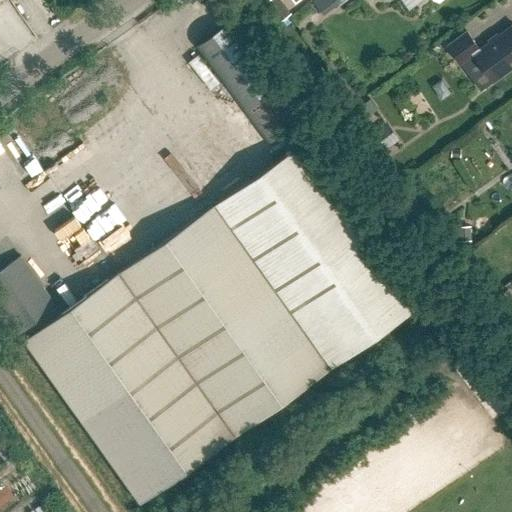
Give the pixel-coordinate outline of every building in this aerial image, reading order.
[(280,23),(291,14),(280,0),(269,0),(265,3),(280,23)] [(347,0),(317,0),(325,10),(332,5),(335,9),(344,2),(347,0)] [(302,117),(230,20),(194,47),(266,144),(302,117)] [(493,82),(511,68),(511,26),(480,50),(467,32),(447,46),(461,65),(474,56),(493,82)] [(356,124),(377,108),(370,99),(349,114),(356,124)] [(89,147),(132,115),(125,106),(82,138),(89,147)] [(378,155),(399,139),(386,123),(366,138),(378,155)] [(24,338),(140,502),(423,300),(306,137),(60,312),(20,256),(0,270),(0,312),(20,341),(24,338)] [(460,158),(460,150),(451,150),(451,158),(460,158)] [(97,157),(63,183),(68,190),(103,164),(97,157)] [(455,241),(471,241),(470,226),(455,227),(455,241)]
